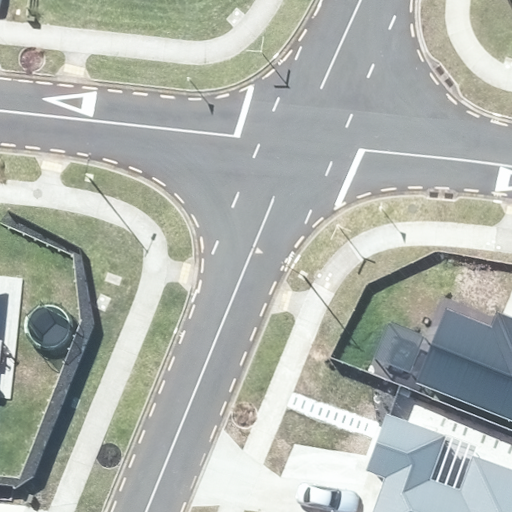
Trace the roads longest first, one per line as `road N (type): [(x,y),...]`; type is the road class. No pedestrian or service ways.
road 1 (residential): [(147,511),(299,143)]
road 2 (residential): [(299,143),(0,109)]
road 3 (residential): [(511,165),(299,143)]
road 4 (residential): [(299,143),(360,0)]
